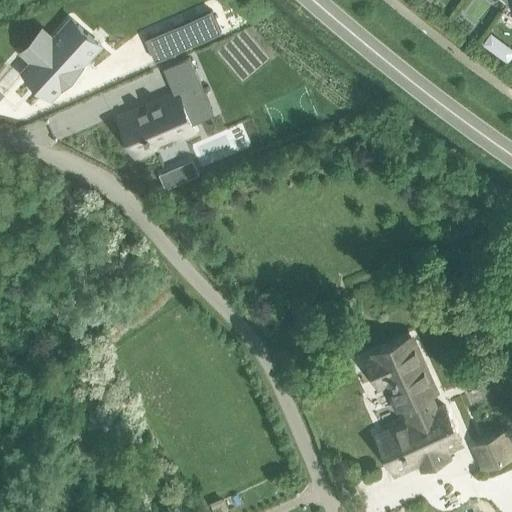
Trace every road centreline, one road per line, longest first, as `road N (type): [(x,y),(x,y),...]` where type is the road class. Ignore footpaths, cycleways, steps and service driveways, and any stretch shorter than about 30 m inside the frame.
road 1 (unclassified): [(0,142),(99,179),(246,335),(267,364),(331,511)]
road 2 (tertiary): [(511,158),(310,0)]
